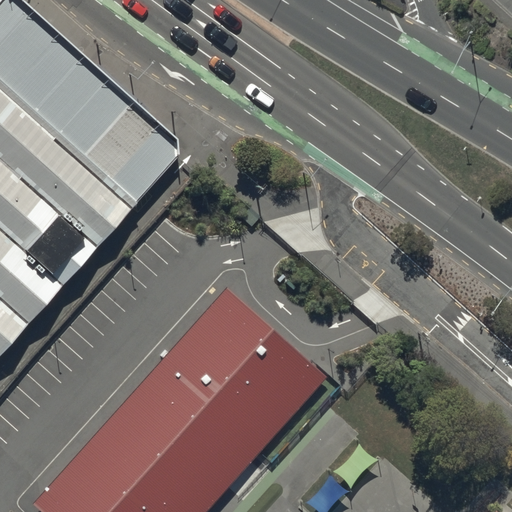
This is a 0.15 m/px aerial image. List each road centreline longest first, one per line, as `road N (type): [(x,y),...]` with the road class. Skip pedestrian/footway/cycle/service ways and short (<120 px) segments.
road 1 (unclassified): [(511,351),(390,241),(341,212),(334,132)]
road 2 (secondary): [(334,132),(148,0)]
road 3 (secondary): [(511,264),(334,132)]
road 4 (secondary): [(282,0),(463,107)]
